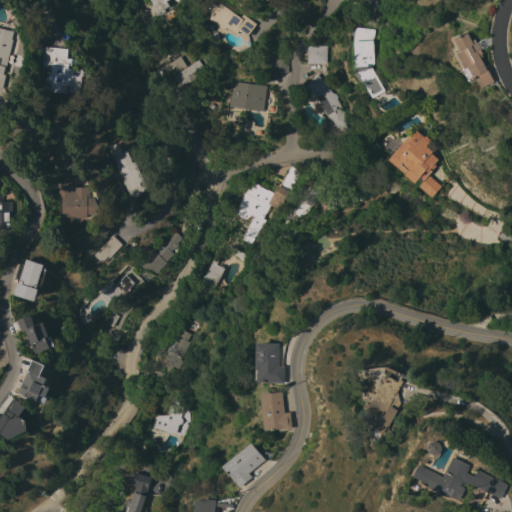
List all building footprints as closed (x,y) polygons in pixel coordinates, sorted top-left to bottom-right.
[(161,18),(148,0),(166,0),(164,1),(167,6),(168,5),(172,10),(161,18)] [(240,17),(242,14),(256,24),(247,36),(239,30),(236,35),(226,28),(224,31),(215,25),(216,24),(208,18),(219,3),(240,17)] [(0,88),(0,27),(15,31),(13,40),(14,40),(8,67),(6,67),(5,74),(6,75),(3,89),(0,88)] [(355,62),(353,62),(353,54),(355,54),(354,42),(355,27),(374,29),(373,40),(374,63),(370,65),(385,90),(373,98),(363,83),(362,84),(356,74),(355,62)] [(495,81),(483,88),(477,78),(470,82),(463,69),(466,67),(458,53),(457,51),(460,49),(455,39),(468,32),(473,41),(476,39),(478,42),(481,40),(486,48),(482,50),(484,53),(483,54),(484,57),(482,58),(495,81)] [(326,63),(306,63),(307,45),(326,46),(326,63)] [(68,49),(67,58),(72,59),(71,65),(69,65),(69,68),(85,70),(84,76),(83,76),(81,87),(80,87),(80,93),(70,92),(70,86),(68,86),(67,93),(44,91),(46,80),(51,80),(52,73),(50,73),(51,69),(43,68),(43,66),(41,66),(44,46),(68,49)] [(186,67),(197,59),(205,71),(194,79),(201,90),(188,99),(180,88),(179,89),(176,85),(178,84),(172,76),(175,75),(167,64),(179,56),(186,67)] [(287,72),(286,72),(286,74),(273,73),(274,59),(288,59),(287,72)] [(341,127),(329,129),(327,118),(315,95),(304,87),(314,75),(330,88),(344,114),(345,127),(346,127),(346,132),(341,133),(341,127)] [(267,86),(263,111),(228,106),(229,99),(232,100),(235,82),(267,86)] [(54,128),(53,113),(67,113),(68,127),(54,128)] [(408,138),(415,129),(424,137),(425,135),(430,140),(426,146),(432,151),(431,153),(438,159),(434,164),(436,166),(433,169),(431,168),(430,169),(432,171),(428,175),(441,186),(431,197),(418,186),(421,182),(418,179),(414,184),(404,175),(405,174),(388,160),(407,137),(408,138)] [(144,174),(150,186),(139,194),(130,196),(107,147),(118,142),(122,151),(129,148),(142,175),(144,174)] [(299,172),(288,192),(287,191),(277,209),(269,205),(261,218),(264,220),(260,228),(258,227),(249,244),(239,239),(251,217),(249,216),(245,220),(240,220),(236,217),(235,213),(235,209),(251,180),(272,193),(277,185),(288,166),(299,172)] [(73,191),(76,191),(76,187),(90,187),(90,191),(91,191),(91,198),(96,198),(101,212),(89,214),(89,217),(73,218),(73,220),(70,220),(70,222),(63,222),(62,194),(59,195),(58,173),(73,172),(73,191)] [(365,183),(367,182),(368,184),(372,196),(360,200),(360,199),(326,209),(324,199),(316,201),(298,218),(292,212),(298,203),(299,201),(305,195),(302,192),(309,185),(313,189),(317,185),(331,182),(343,193),(360,187),(359,185),(365,183)] [(0,192),(5,192),(6,201),(15,201),(15,217),(13,217),(13,228),(0,228),(0,192)] [(199,214),(184,212),(186,196),(201,198),(199,214)] [(511,242),(507,248),(499,240),(496,237),(506,226),(511,231),(511,242)] [(295,230),(297,236),(288,240),(286,234),(295,230)] [(155,252),(175,231),(181,237),(169,250),(172,253),(164,261),(166,262),(156,273),(148,267),(144,268),(139,263),(152,249),(155,252)] [(93,255),(112,235),(122,244),(108,259),(98,259),(93,255)] [(27,264),(29,259),(45,264),(44,268),(48,269),(43,287),(38,285),(37,288),(40,289),(36,301),(16,294),(19,283),(20,283),(21,280),(17,278),(22,263),(26,264),(27,264)] [(217,262),(216,264),(223,268),(214,287),(213,286),(212,289),(201,283),(202,282),(201,281),(212,259),(217,262)] [(130,294),(128,292),(113,307),(102,297),(130,268),(143,281),(130,294)] [(110,310),(118,316),(112,327),(103,321),(110,310)] [(17,320),(30,315),(34,325),(43,322),(49,337),(51,336),(55,346),(36,354),(27,330),(22,332),(17,320)] [(189,334),(185,341),(189,343),(179,360),(181,361),(176,369),(171,367),(170,370),(163,366),(165,363),(163,361),(166,355),(164,353),(171,341),(172,341),(180,328),(189,334)] [(281,344),(280,366),(285,366),(285,383),(258,382),(258,380),(256,380),(258,342),(281,344)] [(32,360),(45,365),(41,376),(47,379),(45,385),(51,387),(46,397),(49,398),(45,405),(18,393),(32,360)] [(374,401),(389,374),(400,381),(402,378),(407,381),(401,391),(404,403),(386,434),(379,430),(383,423),(370,416),(365,413),(367,410),(366,402),(368,402),(374,401)] [(282,391),(284,412),(290,412),(291,428),(265,431),(261,393),(282,391)] [(0,420),(7,410),(6,409),(13,399),(26,407),(20,416),(27,421),(28,431),(31,430),(32,434),(14,442),(10,439),(9,440),(0,434),(0,420)] [(166,416),(170,402),(173,403),(173,400),(178,401),(176,405),(184,408),(188,415),(183,434),(180,436),(151,427),(154,416),(166,416)] [(447,448),(444,453),(439,455),(433,453),(432,447),(434,442),(440,441),(445,443),(447,448)] [(252,443),(258,450),(273,452),(275,454),(267,461),(266,460),(249,473),(252,477),(239,488),(232,478),(233,478),(223,466),(252,443)] [(511,484),(507,492),(504,498),(478,485),(478,486),(475,485),(472,483),(463,500),(452,494),(451,496),(432,487),(434,484),(418,476),(424,464),(427,466),(430,462),(427,460),(430,454),(438,458),(432,468),(447,476),(457,456),(474,465),(474,466),(481,470),(481,469),(483,470),(499,478),(511,484)] [(150,478),(140,508),(145,509),(144,511),(122,511),(127,499),(128,502),(129,502),(134,487),(130,485),(134,472),(150,478)] [(217,500),(215,511),(194,511),(195,506),(196,506),(197,503),(197,501),(201,498),(202,498),(217,500)]
